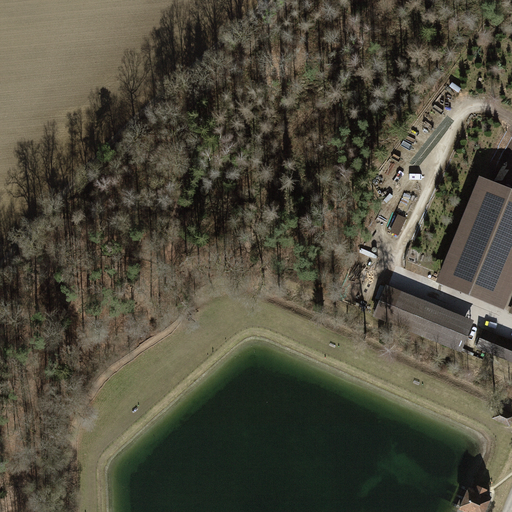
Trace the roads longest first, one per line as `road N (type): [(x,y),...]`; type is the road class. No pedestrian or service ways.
road 1 (track): [(0,247),(128,111),(252,0)]
road 2 (track): [(376,287),(458,111),(476,103),(511,110)]
road 3 (track): [(384,271),(511,322)]
